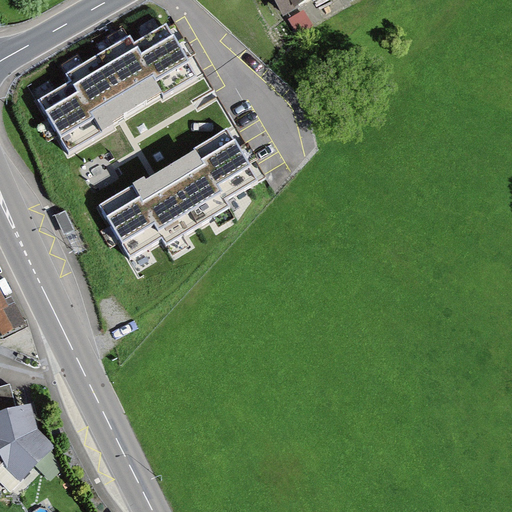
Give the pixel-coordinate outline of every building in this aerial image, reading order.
[(275,0),(285,15),(310,0),(275,0)] [(305,11),(290,20),(299,35),(314,26),(305,11)] [(73,86),(40,105),(70,157),(123,125),(197,82),(166,30),(133,50),(130,43),(69,79),(73,86)] [(102,208),(132,259),(165,239),(169,246),(230,210),(226,203),(259,184),(228,133),(154,177),(102,208)] [(74,232),(66,213),(57,217),(66,236),(74,232)] [(11,298),(5,301),(0,290),(0,324),(3,331),(22,322),(11,298)] [(21,484),(56,452),(38,434),(31,409),(15,413),(10,391),(0,393),(0,460),(8,474),(21,484)]
